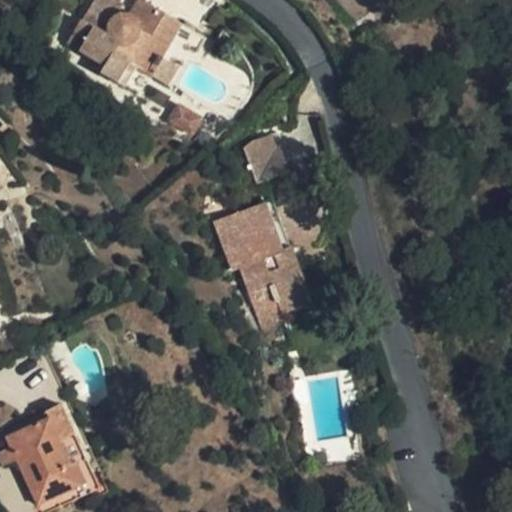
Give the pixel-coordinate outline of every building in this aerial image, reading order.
[(137,67),(152,76),(162,59),(160,58),(181,24),(141,0),(131,16),(125,14),(119,13),(123,7),(111,0),(95,0),(82,22),(80,20),(68,40),(105,64),(100,72),(124,87),(137,67)] [(162,59),(152,76),(166,85),(177,68),(162,59)] [(274,133),(242,143),(255,183),(287,173),(274,133)] [(271,201),(263,204),(280,252),(289,248),(271,201)] [(280,252),(263,204),(213,223),(231,273),(238,271),(262,332),(286,323),(283,315),(310,305),(295,264),(279,270),(273,254),(280,252)] [(279,270),(295,264),(289,248),(280,252),(273,254),(279,270)] [(49,511),(100,488),(61,405),(3,432),(11,448),(5,451),(11,463),(17,460),(41,511),(49,511)] [(11,463),(5,451),(0,453),(0,461),(2,467),(11,463)]
